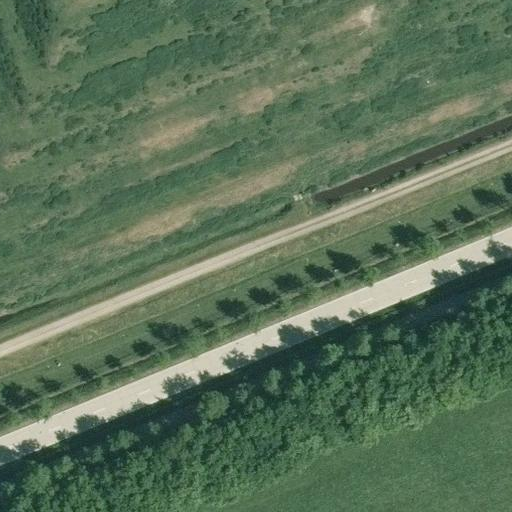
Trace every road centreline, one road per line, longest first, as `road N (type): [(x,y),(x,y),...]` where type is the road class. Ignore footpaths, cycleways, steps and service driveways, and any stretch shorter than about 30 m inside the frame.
road 1 (secondary): [(0,451),(511,242)]
road 2 (track): [(0,352),(511,144)]
